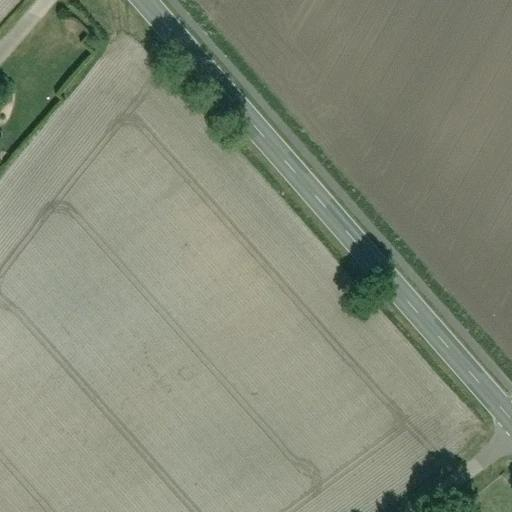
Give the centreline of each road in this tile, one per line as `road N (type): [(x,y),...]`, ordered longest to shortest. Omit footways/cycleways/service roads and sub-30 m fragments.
road 1 (tertiary): [(149,0),(511,415)]
road 2 (unclassified): [(415,511),(511,436)]
